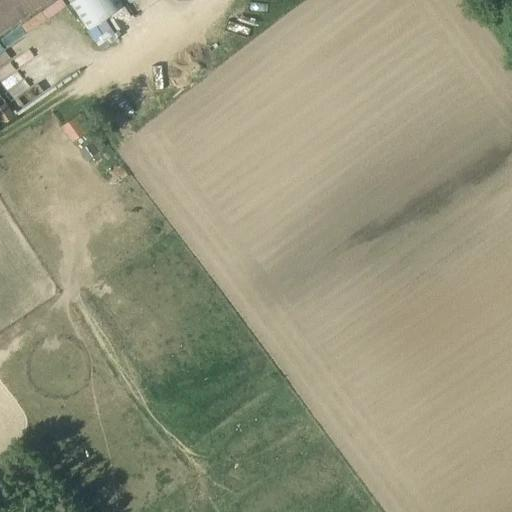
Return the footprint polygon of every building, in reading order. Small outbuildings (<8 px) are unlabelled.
[(0,0),(0,34),(50,0),(0,0)] [(127,5),(124,0),(68,0),(89,30),(127,5)] [(0,84),(13,106),(32,94),(12,63),(9,65),(0,51),(0,50),(0,84)] [(0,107),(0,120),(3,124),(14,117),(5,104),(0,107)] [(74,142),(94,126),(82,111),(63,126),(74,142)] [(99,138),(83,147),(87,156),(104,147),(99,138)]
